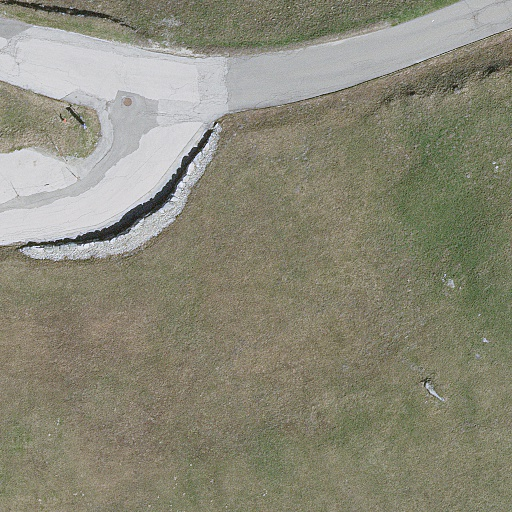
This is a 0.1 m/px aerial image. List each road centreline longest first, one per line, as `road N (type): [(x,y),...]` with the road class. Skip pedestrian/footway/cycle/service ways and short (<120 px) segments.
road 1 (unclassified): [(190,94),(313,83),(511,24)]
road 2 (unclassified): [(0,235),(118,214),(190,94)]
road 3 (unclassified): [(0,56),(69,78),(190,94)]
